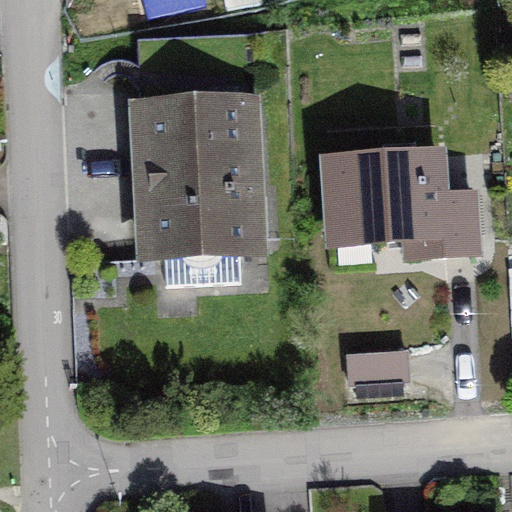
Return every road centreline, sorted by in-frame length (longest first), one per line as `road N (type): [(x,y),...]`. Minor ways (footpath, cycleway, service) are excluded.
road 1 (residential): [(38,0),(53,464)]
road 2 (residential): [(511,441),(53,464)]
